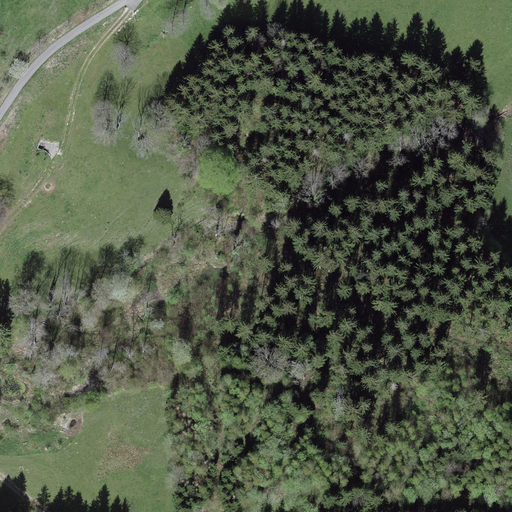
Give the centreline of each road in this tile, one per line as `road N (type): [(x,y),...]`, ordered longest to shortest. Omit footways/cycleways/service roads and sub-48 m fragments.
road 1 (track): [(137,0),(88,60),(56,158),(0,229)]
road 2 (unclassified): [(0,110),(48,51),(126,0)]
